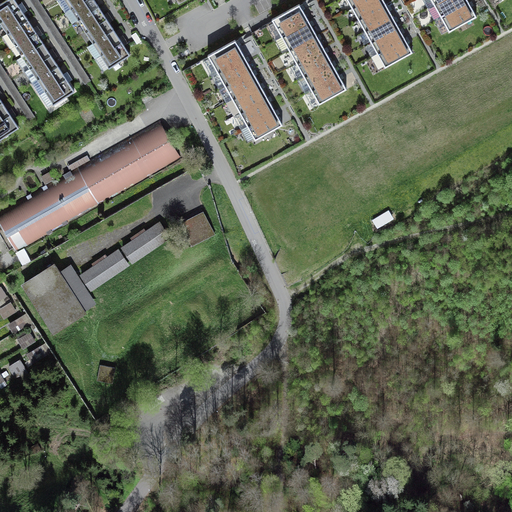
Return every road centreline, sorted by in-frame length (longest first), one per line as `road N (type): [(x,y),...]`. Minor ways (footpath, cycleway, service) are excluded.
road 1 (residential): [(121,511),(269,354),(284,319),(235,193),(134,0)]
road 2 (track): [(280,298),(358,250),(511,214)]
road 3 (track): [(278,342),(285,415),(279,511)]
